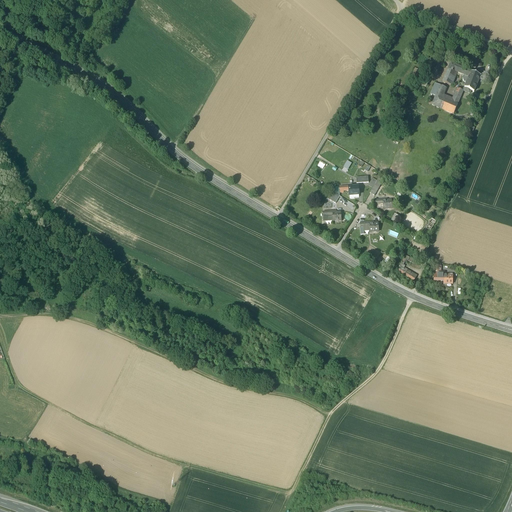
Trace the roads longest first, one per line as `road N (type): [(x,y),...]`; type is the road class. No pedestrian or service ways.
road 1 (secondary): [(511,330),(384,281),(187,161),(103,83),(0,30)]
road 2 (track): [(331,413),(309,397),(232,384),(83,318),(0,315)]
road 3 (track): [(290,496),(140,452),(21,389),(0,342)]
road 4 (track): [(411,296),(382,364),(331,413),(284,511)]
road 5 (track): [(277,218),(402,7)]
road 6 (track): [(203,172),(196,178),(172,169),(95,104),(18,63)]
road 7 (track): [(168,511),(171,504),(83,480),(28,446),(0,440)]
road 8 (track): [(490,96),(431,245)]
road 9 (track): [(172,149),(252,20)]
road 10 (track): [(508,50),(393,0)]
road 11 (track): [(215,82),(122,3)]
